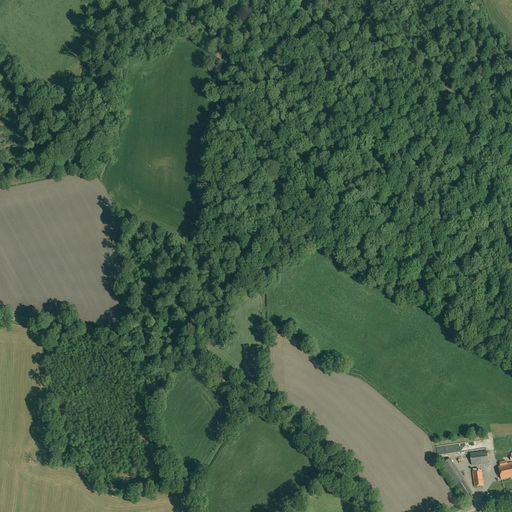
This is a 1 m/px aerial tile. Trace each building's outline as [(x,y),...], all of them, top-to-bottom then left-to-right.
[(488,463),(487,451),(470,453),(471,465),(488,463)] [(450,459),(441,464),(444,468),(452,463),(450,459)] [(499,467),(501,479),(511,476),(511,463),(511,464),(511,463),(507,464),(506,461),(499,463),(500,467),(499,467)] [(481,471),(473,472),(475,487),(483,485),(481,471)] [(461,476),(453,481),(455,485),(463,480),(463,479),(461,476)]
